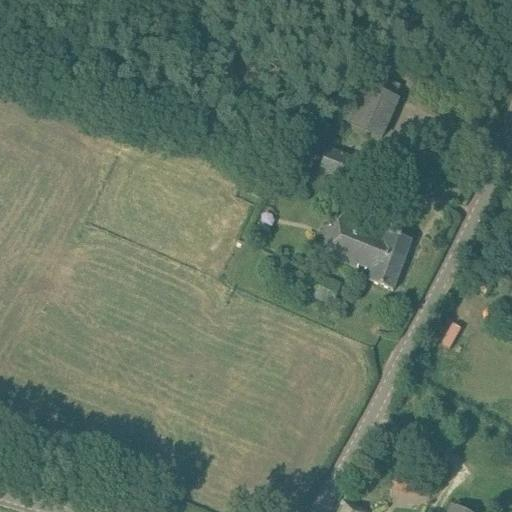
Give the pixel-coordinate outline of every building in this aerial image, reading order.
[(400,99),(359,82),(343,120),(383,137),(400,99)] [(320,174),(353,187),(363,164),(329,150),(320,174)] [(391,235),(390,237),(342,218),(327,257),(374,276),(371,284),(395,294),(414,244),(391,235)] [(271,283),(333,309),(342,287),(280,261),(271,283)] [(397,467),(395,489),(421,491),(423,469),(397,467)]
